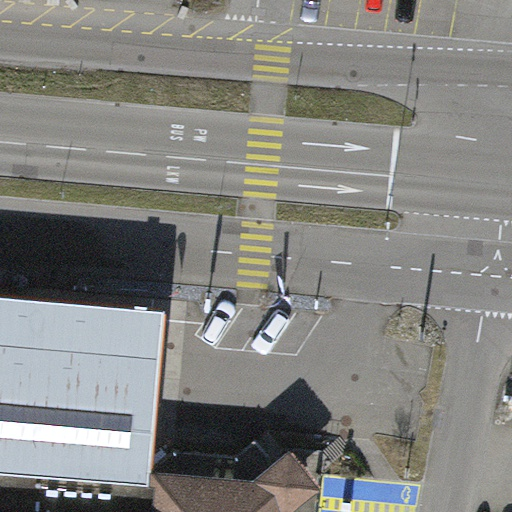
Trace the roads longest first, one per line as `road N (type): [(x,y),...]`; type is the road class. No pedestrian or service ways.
road 1 (primary): [(511,80),(0,40)]
road 2 (primary): [(0,137),(508,185)]
road 3 (residential): [(452,511),(508,185)]
